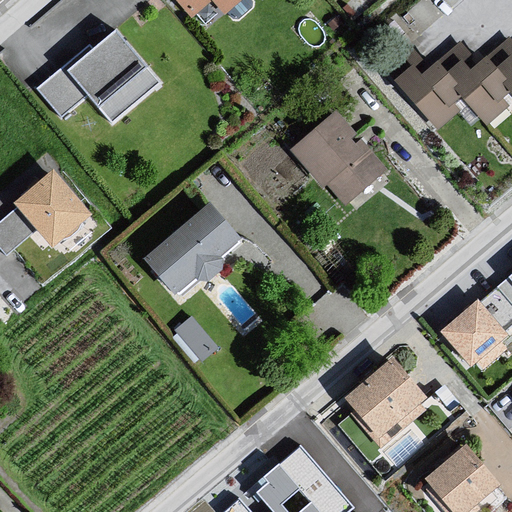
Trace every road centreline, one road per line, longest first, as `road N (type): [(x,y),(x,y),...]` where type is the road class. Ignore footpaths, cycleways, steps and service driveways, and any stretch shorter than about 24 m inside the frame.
road 1 (residential): [(511,217),(156,511)]
road 2 (unknown): [(484,240),(361,112)]
